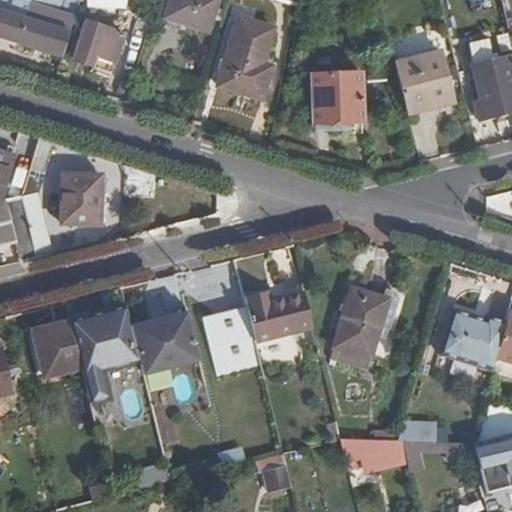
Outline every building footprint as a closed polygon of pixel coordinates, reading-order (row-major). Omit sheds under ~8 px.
[(71,33),(80,0),(0,0),(0,36),(64,56),(71,33)] [(220,0),(173,0),(169,15),(190,21),(212,27),(220,0)] [(190,21),(169,15),(167,23),(188,29),(190,21)] [(221,88),(239,92),(241,87),(266,94),(274,67),(267,64),(277,28),(243,16),(221,88)] [(120,64),(129,34),(87,20),(75,58),(98,66),(101,58),(120,64)] [(396,59),(409,111),(435,105),(434,97),(454,92),(443,48),(396,59)] [(511,114),(511,55),(472,66),(480,99),(474,101),(479,123),(511,114)] [(120,64),(101,58),(98,66),(118,73),(120,64)] [(343,72),(342,64),(336,58),(326,58),(320,65),(321,73),(343,72)] [(366,120),(363,71),(343,72),(321,73),(317,73),(318,122),(320,122),(352,121),(366,120)] [(241,87),(239,92),(264,100),(266,94),(241,87)] [(434,97),(435,105),(456,100),(454,92),(434,97)] [(353,128),(352,121),(320,122),(321,129),(353,128)] [(54,141),(40,137),(30,170),(45,175),(54,141)] [(0,245),(17,241),(21,261),(36,257),(28,224),(13,227),(9,209),(23,205),(22,197),(8,203),(1,198),(7,179),(19,183),(31,146),(15,140),(13,147),(0,142),(0,245)] [(45,175),(30,170),(22,197),(38,195),(45,175)] [(100,175),(61,172),(59,222),(99,222),(100,175)] [(38,195),(22,197),(23,205),(28,224),(36,257),(52,253),(38,195)] [(28,224),(23,205),(9,209),(13,227),(28,224)] [(209,295),(212,306),(244,299),(242,287),(209,295)] [(382,298),(351,288),(333,347),(369,359),(375,339),(383,342),(395,303),(392,292),(384,290),(382,298)] [(303,291),(274,299),(249,323),(254,342),(312,328),(303,291)] [(134,326),(129,308),(70,321),(81,367),(91,404),(110,399),(102,368),(141,358),(134,326)] [(490,370),(504,321),(483,316),(482,322),(470,318),(471,316),(450,310),(437,354),(490,370)] [(202,358),(190,311),(171,316),(170,315),(168,316),(169,319),(156,322),(155,319),(153,320),(154,321),(134,326),(141,358),(145,372),(202,358)] [(471,316),(470,318),(482,322),(483,316),(472,312),(471,316)] [(81,367),(70,321),(33,330),(43,375),(81,367)] [(2,346),(0,346),(0,392),(11,390),(2,346)] [(72,418),(89,415),(83,384),(66,388),(72,418)] [(340,438),(337,438),(345,470),(355,467),(353,459),(362,454),(365,465),(367,473),(404,463),(398,440),(396,440),(340,438)] [(511,474),(511,439),(478,448),(482,467),(506,462),(509,475),(511,474)] [(419,441),(401,440),(411,478),(427,474),(419,441)] [(290,484),(285,465),(262,470),(268,490),(290,484)]
